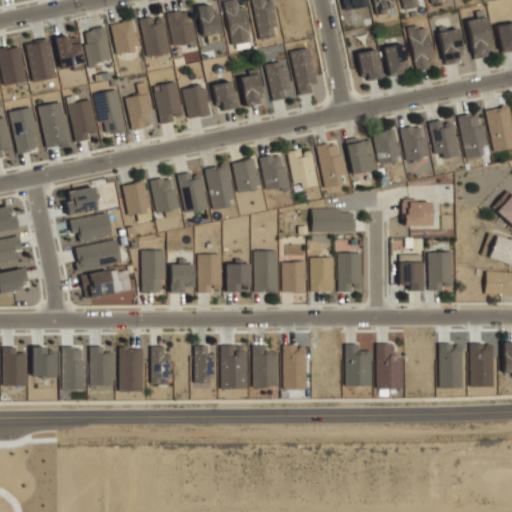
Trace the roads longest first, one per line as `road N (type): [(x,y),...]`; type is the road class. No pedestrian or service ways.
road 1 (residential): [(0,182),(511,77)]
road 2 (tertiary): [(511,411),(0,417)]
road 3 (residential): [(0,320),(511,316)]
road 4 (residential): [(30,177),(55,320)]
